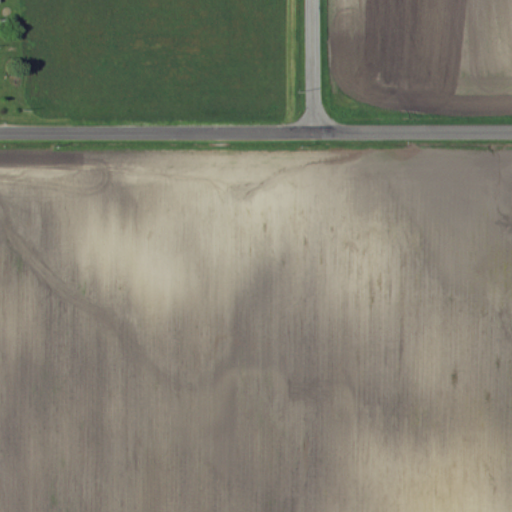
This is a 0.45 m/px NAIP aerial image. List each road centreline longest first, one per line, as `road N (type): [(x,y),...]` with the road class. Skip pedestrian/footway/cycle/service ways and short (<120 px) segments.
road 1 (residential): [(0,123),(511,125)]
road 2 (residential): [(310,0),(311,123)]
